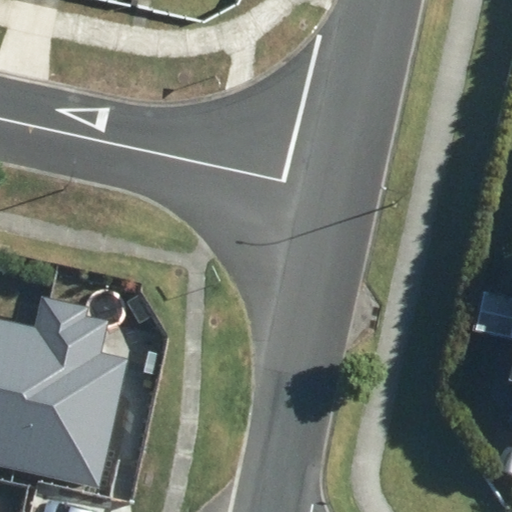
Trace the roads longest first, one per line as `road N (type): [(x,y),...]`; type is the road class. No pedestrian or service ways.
road 1 (residential): [(0,117),(331,189)]
road 2 (residential): [(272,511),(331,189)]
road 3 (residential): [(331,189),(376,0)]
